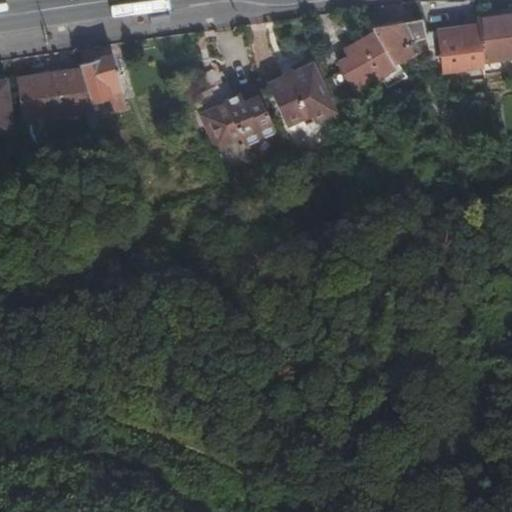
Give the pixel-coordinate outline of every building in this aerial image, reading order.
[(511,55),(511,12),(477,17),(478,25),(483,59),(511,55)] [(428,47),(422,19),(372,27),(375,31),(395,65),(397,64),(428,47)] [(483,59),(478,25),(438,30),(444,71),(484,66),(483,59)] [(405,77),(397,64),(395,65),(375,31),(345,48),(349,55),(353,61),(342,68),(329,75),(340,98),(379,76),(386,87),(405,77)] [(112,54),(78,64),(79,69),(89,102),(108,96),(113,111),(127,107),(115,71),(117,70),(112,54)] [(353,61),(349,55),(338,61),(342,68),(353,61)] [(289,73),(291,72),(286,62),(276,67),(280,76),(264,84),(267,89),(291,77),(289,73)] [(309,63),(291,72),(289,73),(291,77),(267,89),(285,126),(308,115),(312,121),(332,111),(309,63)] [(89,102),(79,69),(19,77),(26,119),(36,118),(84,111),(92,110),(89,102)] [(0,134),(14,132),(6,80),(0,80),(0,134)] [(272,128),(254,91),(252,86),(231,97),(224,82),(213,87),(221,104),(198,115),(214,148),(237,138),(241,145),(267,133),(267,131),(272,128)] [(93,116),(92,110),(84,111),(87,119),(93,116)] [(97,131),(93,116),(87,119),(93,142),(102,140),(97,131)] [(26,119),(29,145),(38,141),(36,118),(26,119)]
